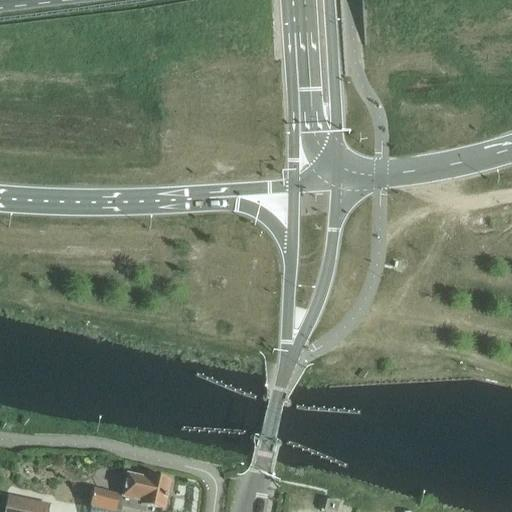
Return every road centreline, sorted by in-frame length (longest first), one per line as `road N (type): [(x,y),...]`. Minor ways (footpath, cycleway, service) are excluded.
road 1 (trunk): [(0,199),(199,198)]
road 2 (tertiary): [(288,367),(327,271),(336,183)]
road 3 (tertiary): [(285,0),(292,186)]
road 4 (tertiary): [(336,183),(328,0)]
road 5 (trunk): [(336,183),(511,150)]
road 6 (tertiary): [(253,511),(288,367)]
road 7 (track): [(511,195),(380,219)]
road 8 (trunk): [(199,198),(257,209),(278,230),(290,263)]
